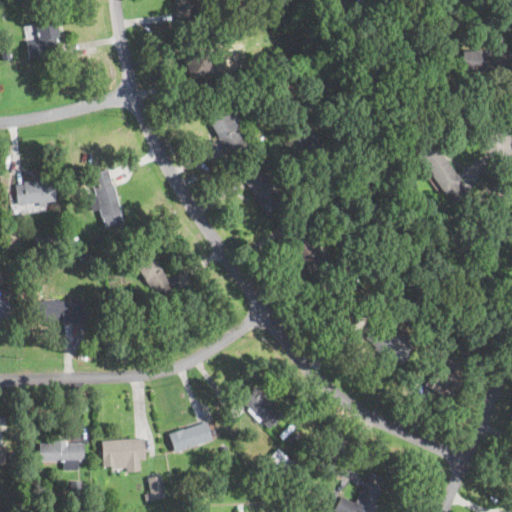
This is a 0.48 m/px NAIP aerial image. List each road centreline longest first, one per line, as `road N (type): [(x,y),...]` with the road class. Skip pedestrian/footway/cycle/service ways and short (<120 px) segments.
road 1 (residential): [(468,450),(365,412),(328,386),(259,305),(197,210),(134,89),(117,0)]
road 2 (residential): [(0,377),(147,371),(190,357),(259,305)]
road 3 (residential): [(439,511),(511,351)]
road 4 (residential): [(0,119),(134,89)]
